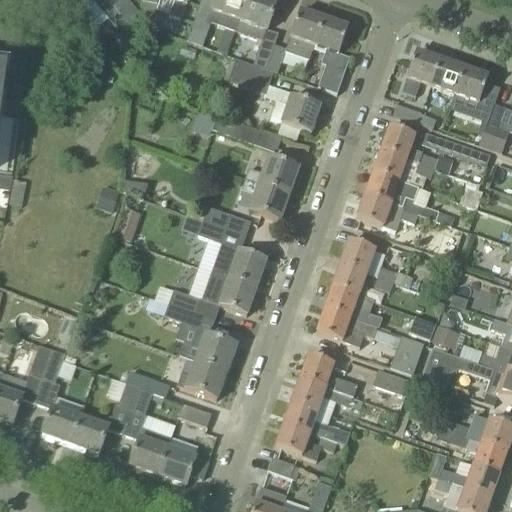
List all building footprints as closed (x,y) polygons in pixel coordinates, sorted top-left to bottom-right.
[(135,58),(137,39),(105,0),(75,0),(84,11),(93,5),(107,23),(116,34),(111,38),(130,62),(135,58)] [(139,20),(128,7),(122,0),(105,0),(137,39),(138,28),(139,20)] [(154,13),(168,17),(167,19),(179,23),(185,8),(185,9),(188,0),(154,0),(154,7),(154,13)] [(214,0),(209,15),(219,19),(216,30),(232,35),(244,0),(214,0)] [(260,45),(251,70),(264,74),(272,50),(277,38),(266,34),(275,7),(253,0),(244,0),(232,35),(260,45)] [(140,5),(139,20),(138,28),(152,34),(154,13),(154,7),(140,5)] [(311,51),(312,51),(321,24),(297,15),(288,43),(284,54),(283,56),(306,64),(311,51)] [(208,29),(193,24),(185,46),(200,51),(208,29)] [(324,55),(319,69),(342,77),(348,62),(337,58),(346,32),(321,24),(312,51),(324,55)] [(0,46),(24,50),(27,34),(0,30),(0,46)] [(272,50),(264,74),(271,77),(276,78),(283,56),(284,54),(272,50)] [(429,91),(438,65),(414,56),(400,97),(413,101),(418,87),(429,91)] [(267,125),(278,129),(309,139),(318,111),(288,101),(289,98),(267,90),(271,77),(264,74),(251,70),(234,64),(233,66),(229,64),(222,82),(227,84),(226,86),(264,99),(263,102),(274,106),(267,125)] [(429,91),(453,100),(462,73),(438,65),(429,91)] [(453,100),(475,107),(477,108),(486,82),(462,73),(453,100)] [(420,118),(395,109),(391,121),(416,129),(420,118)] [(487,155),(499,159),(511,122),(511,116),(502,113),(495,133),(487,155)] [(420,118),(416,129),(431,135),(435,125),(420,118)] [(258,136),(221,123),(215,121),(210,134),(253,150),(258,136)] [(476,151),(487,155),(495,133),(484,129),(476,151)] [(387,131),(379,155),(406,164),(417,168),(432,174),(435,164),(409,155),(414,141),(387,131)] [(433,155),(484,172),(488,160),(437,142),(433,155)] [(379,155),(371,176),(398,186),(406,164),(379,155)] [(246,174),(243,185),(287,199),(297,174),(265,163),(260,178),(246,174)] [(429,184),(432,174),(417,168),(413,178),(429,184)] [(371,176),(363,201),(389,210),(401,214),(416,219),(446,230),(458,235),(466,237),(469,228),(437,217),(419,211),(419,209),(413,207),(418,193),(398,186),(371,176)] [(0,194),(8,195),(11,181),(0,179),(0,194)] [(141,204),(142,188),(123,185),(121,197),(141,204)] [(278,226),(287,199),(243,185),(239,195),(252,200),(247,215),(278,226)] [(117,197),(101,191),(93,211),(110,217),(117,197)] [(389,210),(363,201),(355,223),(381,232),(389,210)] [(206,212),(205,216),(201,227),(223,235),(228,220),(206,212)] [(413,229),(416,219),(401,214),(397,223),(413,229)] [(134,232),(118,227),(113,241),(129,246),(134,232)] [(223,235),(201,227),(196,240),(218,248),(220,250),(238,256),(243,242),(223,235)] [(347,246),(339,269),(365,278),(373,255),(347,246)] [(264,266),(238,256),(220,250),(210,278),(254,293),(264,266)] [(339,269),(331,291),(357,300),(365,278),(339,269)] [(379,272),(376,282),(391,288),(395,278),(379,272)] [(254,293),(210,278),(200,305),(172,295),(166,310),(212,326),(218,311),(245,320),(254,293)] [(391,288),(376,282),(372,292),(388,297),(391,288)] [(357,300),(331,291),(323,313),(349,323),(357,300)] [(193,367),(224,378),(234,350),(207,341),(212,326),(166,310),(162,321),(189,330),(187,336),(195,338),(191,349),(198,352),(193,367)] [(349,323),(323,313),(314,338),(340,347),(345,334),(371,344),(375,332),(360,327),(349,323)] [(434,329),(413,322),(408,337),(428,345),(434,329)] [(511,356),(511,330),(504,328),(492,324),(489,334),(504,339),(499,352),(511,356)] [(452,354),(458,338),(435,330),(429,346),(452,354)] [(423,349),(409,344),(400,341),(388,372),(412,381),(423,349)] [(27,379),(39,384),(49,355),(37,351),(27,379)] [(511,381),(511,356),(499,352),(498,352),(493,364),(479,359),(476,369),(511,381)] [(464,366),(431,354),(420,386),(443,394),(448,378),(458,374),(488,385),(483,398),(496,402),(495,403),(511,408),(511,381),(476,369),(464,365),(464,366)] [(63,360),(49,355),(39,384),(53,389),(63,360)] [(306,360),(298,384),(351,402),(352,403),(356,390),(329,381),(333,369),(306,360)] [(224,378),(193,367),(188,380),(180,377),(175,391),(215,405),(224,378)] [(376,375),(371,391),(404,401),(409,386),(376,375)] [(124,389),(137,394),(150,398),(162,402),(163,403),(168,391),(128,377),(124,389)] [(26,387),(16,384),(0,378),(0,379),(0,425),(11,430),(21,402),(26,387)] [(351,402),(298,384),(290,406),(316,415),(321,403),(347,412),(351,402)] [(116,412),(129,416),(137,394),(124,389),(116,412)] [(137,394),(129,416),(142,421),(150,398),(137,394)] [(40,440),(69,450),(78,422),(77,422),(81,411),(53,401),(40,440)] [(308,438),(319,442),(320,442),(335,447),(344,450),(348,439),(312,426),(316,415),(290,406),(282,428),(308,438)] [(209,420),(190,413),(181,409),(176,422),(182,425),(204,433),(209,420)] [(511,437),(511,433),(487,424),(472,419),(468,432),(439,422),(436,432),(438,433),(505,456),(511,437)] [(78,422),(69,450),(97,460),(106,432),(78,422)] [(305,448),(308,438),(282,428),(274,452),(300,461),(314,465),(319,452),(316,452),(315,451),(305,448)] [(140,433),(139,436),(127,471),(155,481),(165,453),(168,443),(140,433)] [(497,479),(505,456),(438,433),(435,443),(463,453),(475,458),(471,470),(497,479)] [(316,452),(319,452),(331,457),(335,447),(320,442),(316,452)] [(165,453),(155,481),(184,491),(188,480),(200,484),(206,468),(165,453)] [(443,462),(440,461),(434,459),(430,470),(439,474),(443,462)] [(266,476),(289,484),(293,471),(270,463),(266,476)] [(439,474),(436,483),(489,502),(497,479),(471,470),(466,483),(439,474)] [(485,511),(489,502),(436,483),(426,480),(423,490),(447,498),(446,501),(459,505),(456,511),(485,511)] [(322,511),(330,492),(329,491),(316,487),(308,510),(312,511),(322,511)] [(280,511),(284,502),(260,493),(259,493),(252,511),(280,511)]
